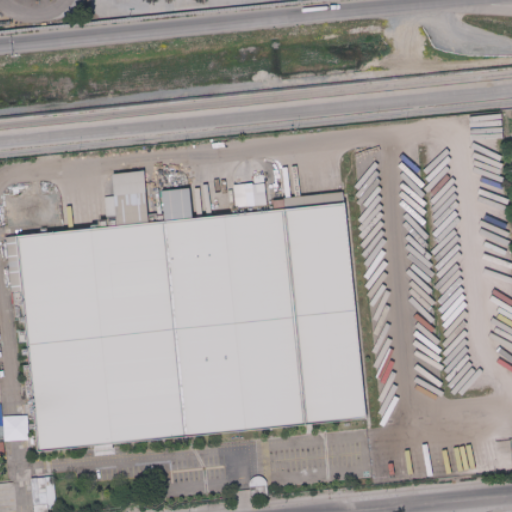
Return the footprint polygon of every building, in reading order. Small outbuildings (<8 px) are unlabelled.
[(113,196),(111,174),(143,171),(145,193),(113,196)] [(264,183),(254,184),(253,184),(252,176),(263,175),(264,183)] [(264,183),(265,191),(255,192),(254,184),(264,183)] [(115,219),(105,220),(103,197),(113,196),(115,219)] [(16,233),(344,200),(369,417),(39,448),(16,233)] [(15,236),(21,291),(13,291),(11,292),(6,237),(15,236)] [(13,291),(21,291),(22,306),(17,306),(16,301),(14,301),(13,291)] [(25,330),(26,342),(19,343),(18,331),(25,330)] [(28,365),(33,415),(29,415),(26,396),(25,396),(23,365),(28,365)] [(94,446),(111,444),(112,450),(94,452),(94,446)] [(44,477),(53,476),(56,508),(48,509),(47,504),(46,493),(46,488),(44,477)] [(250,497),(248,483),(249,481),(254,477),(259,476),(262,477),(266,481),(267,495),(250,497)] [(36,478),(44,477),(46,488),(37,489),(36,478)] [(36,478),(37,489),(37,493),(39,505),(33,505),(30,478),(36,478)] [(46,493),(47,504),(46,504),(39,505),(37,493),(46,493)]
